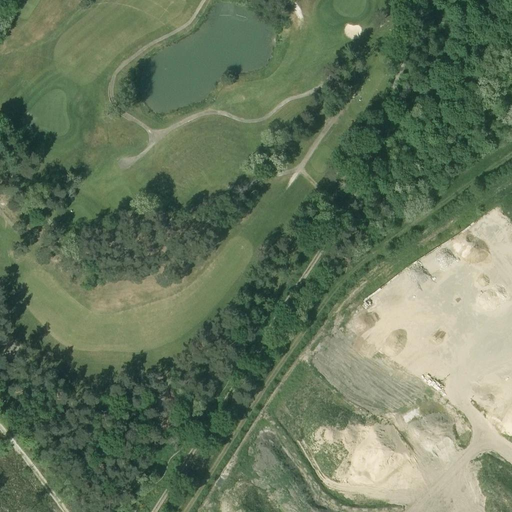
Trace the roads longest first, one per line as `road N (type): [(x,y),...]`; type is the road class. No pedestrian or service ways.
road 1 (track): [(511,153),(354,267),(185,511)]
road 2 (track): [(412,0),(361,188),(250,363)]
road 3 (track): [(250,363),(156,511)]
